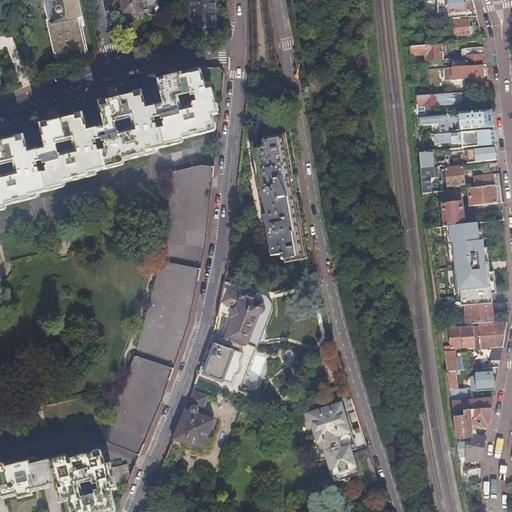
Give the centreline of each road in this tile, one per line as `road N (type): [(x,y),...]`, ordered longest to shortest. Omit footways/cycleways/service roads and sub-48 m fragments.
road 1 (residential): [(398,511),(350,374),(312,217),(279,0)]
road 2 (residential): [(238,60),(209,305),(132,511)]
road 3 (residential): [(511,154),(499,19)]
road 4 (residential): [(495,511),(511,380)]
road 5 (residential): [(115,67),(238,60)]
road 6 (residential): [(0,109),(115,67)]
